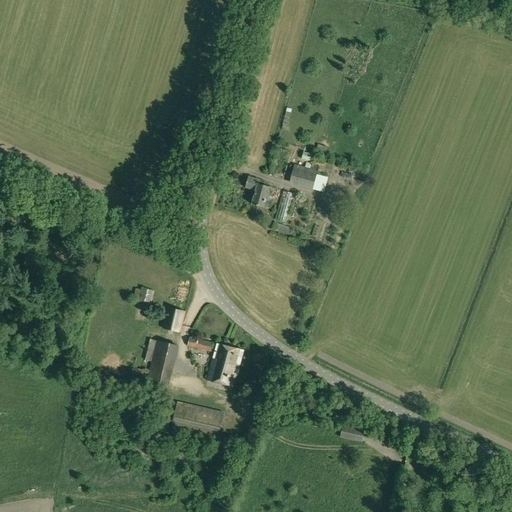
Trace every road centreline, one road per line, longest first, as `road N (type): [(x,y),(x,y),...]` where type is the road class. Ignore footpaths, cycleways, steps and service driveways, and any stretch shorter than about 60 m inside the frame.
road 1 (tertiary): [(511,463),(312,368),(267,339),(209,282),(200,240),(204,195),(257,0)]
road 2 (track): [(204,271),(0,183)]
